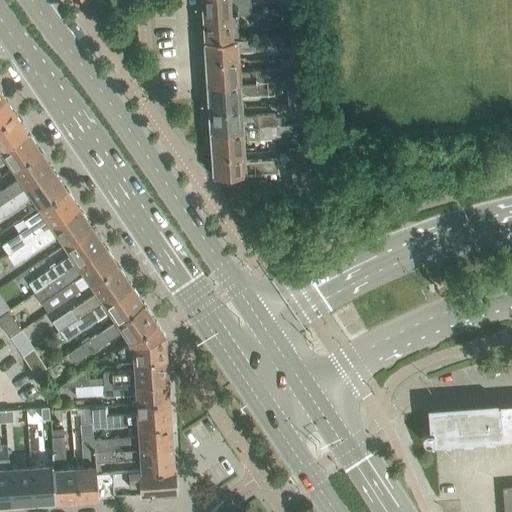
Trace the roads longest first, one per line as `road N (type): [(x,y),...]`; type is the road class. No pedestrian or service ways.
road 1 (secondary): [(7,14),(239,361)]
road 2 (secondary): [(255,312),(36,0)]
road 3 (tertiary): [(511,213),(368,253),(255,312)]
road 4 (tertiary): [(309,383),(462,310)]
road 5 (secondary): [(394,511),(309,383)]
road 6 (secondary): [(254,384),(334,511)]
